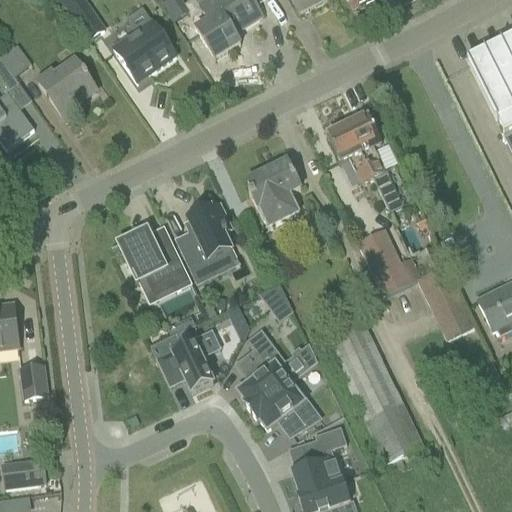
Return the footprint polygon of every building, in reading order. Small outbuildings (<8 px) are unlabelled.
[(57,0),(57,1),(89,47),(106,35),(81,0),(57,0)] [(195,0),(194,5),(208,27),(194,35),(214,66),(239,50),(232,40),(261,21),(254,9),(268,0),(195,0)] [(326,5),(323,0),(288,0),(299,19),(326,5)] [(346,0),(355,16),(378,3),(376,0),(346,0)] [(150,25),(111,53),(120,66),(136,89),(137,88),(134,84),(146,76),(149,80),(175,61),(159,38),(150,25)] [(511,42),(467,65),(470,71),(468,71),(511,158),(511,42)] [(17,50),(0,61),(0,64),(12,82),(30,69),(17,50)] [(12,82),(0,64),(0,87),(5,94),(16,87),(12,82)] [(84,76),(82,77),(75,67),(56,81),(52,77),(37,88),(60,119),(67,114),(65,112),(70,108),(73,111),(95,95),(86,83),(88,82),(84,76)] [(0,148),(5,155),(33,135),(7,99),(6,98),(0,102),(0,148)] [(367,120),(346,130),(371,182),(372,182),(389,218),(402,211),(385,176),(373,151),(380,148),(378,144),(367,120)] [(346,130),(326,139),(338,163),(340,169),(347,165),(359,188),(371,182),(346,130)] [(267,234),(270,233),(300,218),(290,199),(300,194),(286,166),(247,186),(252,197),(248,199),(251,204),(252,204),(257,215),(258,215),(267,234)] [(193,239),(175,248),(196,291),(217,281),(210,266),(232,256),(223,239),(231,235),(219,211),(212,215),(211,213),(205,216),(203,212),(190,218),(192,222),(186,225),(193,239)] [(383,303),(416,286),(421,284),(410,263),(400,268),(384,235),(356,249),(383,303)] [(158,260),(148,240),(146,236),(143,238),(111,253),(111,255),(118,251),(132,280),(136,290),(138,289),(137,287),(145,284),(155,306),(157,305),(155,301),(172,292),(174,297),(176,296),(173,292),(186,285),(194,301),(195,300),(170,249),(169,249),(171,254),(158,260)] [(435,251),(416,260),(425,279),(444,270),(435,251)] [(445,272),(421,284),(416,286),(446,346),(475,332),(445,272)] [(511,289),(478,307),(493,338),(511,327),(511,289)] [(279,290),(261,299),(279,324),(291,315),(279,290)] [(0,354),(17,352),(12,312),(0,313),(0,354)] [(360,322),(360,321),(321,340),(321,341),(322,340),(385,472),(423,453),(359,322),(360,322)] [(190,324),(171,333),(171,334),(173,333),(176,339),(172,341),(172,342),(194,332),(193,331),(192,331),(189,325),(190,325),(190,324)] [(254,357),(236,371),(249,389),(238,398),(245,407),(243,409),(251,418),(292,387),(294,386),(284,372),(286,371),(261,338),(248,348),(254,357)] [(175,341),(149,353),(168,392),(184,385),(191,399),(212,389),(201,364),(207,362),(198,342),(180,351),(175,341)] [(43,373),(20,375),(24,405),(46,403),(43,373)] [(292,387),(251,418),(258,428),(259,427),(267,436),(278,428),(290,443),(320,424),(292,387)] [(297,501),(297,502),(341,487),(331,456),(346,451),(340,434),(314,442),(316,446),(301,451),(308,473),(291,478),(299,500),(297,501)] [(2,472),(5,494),(45,489),(42,467),(2,472)] [(354,511),(353,507),(349,508),(341,487),(297,502),(300,511),(354,511)]
